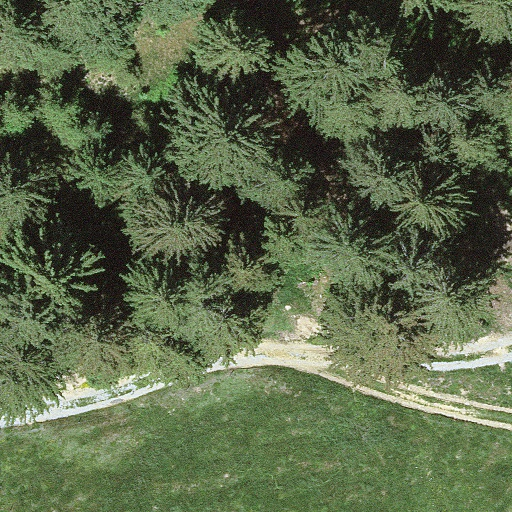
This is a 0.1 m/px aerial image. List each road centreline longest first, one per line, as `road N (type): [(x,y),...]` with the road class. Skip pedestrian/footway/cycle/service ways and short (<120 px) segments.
road 1 (track): [(0,416),(86,401),(196,363),(254,354),(309,359)]
road 2 (track): [(309,359),(458,412),(511,421)]
road 3 (track): [(309,359),(351,351),(469,353),(511,343)]
